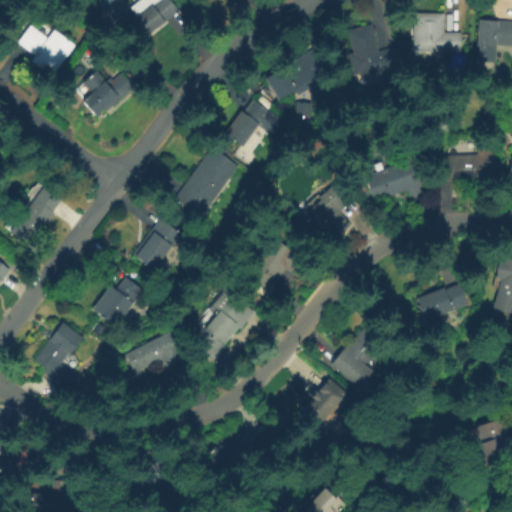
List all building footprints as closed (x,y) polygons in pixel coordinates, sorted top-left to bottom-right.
[(0,0),(1,0),(13,7),(0,26),(0,0)] [(126,24),(152,4),(149,0),(169,0),(178,11),(139,41),(126,24)] [(415,40),(416,13),(448,14),(448,36),(460,37),(459,55),(411,54),(411,40),(415,40)] [(511,46),(498,45),(497,53),(477,50),(481,21),(511,24),(511,46)] [(36,24),(51,35),(56,28),(78,44),(52,79),(28,62),(33,55),(20,46),(36,24)] [(352,34),(351,29),(373,25),(379,52),(397,48),(401,68),(355,77),(347,35),(352,34)] [(284,96),(268,67),(314,41),(330,70),(284,96)] [(117,67),(132,86),(92,118),(77,100),(88,90),(81,82),(98,68),(105,77),(117,67)] [(252,99),(280,120),(269,135),(259,127),(242,149),(224,135),(252,99)] [(436,156),(476,154),(476,141),(494,141),(495,181),(437,182),(436,156)] [(210,152),(221,161),(224,157),(238,168),(200,219),(175,200),(210,152)] [(392,195),(376,200),(368,174),(412,160),(420,186),(392,195)] [(42,177),(69,198),(30,249),(4,229),(42,177)] [(325,192),(354,226),(335,242),(307,207),(325,192)] [(162,220),(183,236),(153,274),(132,258),(162,220)] [(265,294),(245,277),(276,241),(297,258),(265,294)] [(511,313),(493,308),(497,292),(501,280),(496,279),(501,258),(504,259),(505,257),(511,258),(511,313)] [(0,284),(0,261),(11,269),(0,284)] [(91,308),(109,285),(117,291),(127,278),(143,291),(114,327),(91,308)] [(416,299),(459,283),(467,305),(424,321),(416,299)] [(208,336),(201,329),(212,316),(207,312),(223,293),(234,303),(230,307),(246,322),(211,362),(196,349),(208,336)] [(62,363),(74,380),(55,393),(30,358),(63,319),(84,338),(62,363)] [(373,371),(358,388),(330,364),(364,325),(384,341),(364,364),(373,371)] [(126,354),(174,330),(188,357),(167,368),(162,358),(135,372),(126,354)] [(119,381),(142,376),(145,397),(122,401),(119,381)] [(346,395),(320,426),(301,410),(327,379),(346,395)] [(511,433),(511,454),(484,465),(477,445),(481,444),(475,428),(501,419),(503,427),(507,426),(510,434),(511,433)] [(0,422),(13,429),(0,454),(0,459),(6,462),(0,474),(0,422)] [(237,438),(249,452),(238,463),(236,461),(216,479),(204,465),(210,460),(205,455),(214,446),(216,448),(220,445),(223,448),(228,443),(230,445),(237,438)] [(160,500),(141,470),(161,458),(173,477),(175,476),(178,481),(175,482),(179,488),(160,500)] [(63,511),(44,511),(26,509),(29,490),(46,493),(49,475),(69,478),(63,511)] [(303,511),(324,490),(334,499),(336,496),(346,505),(339,511),(303,511)]
